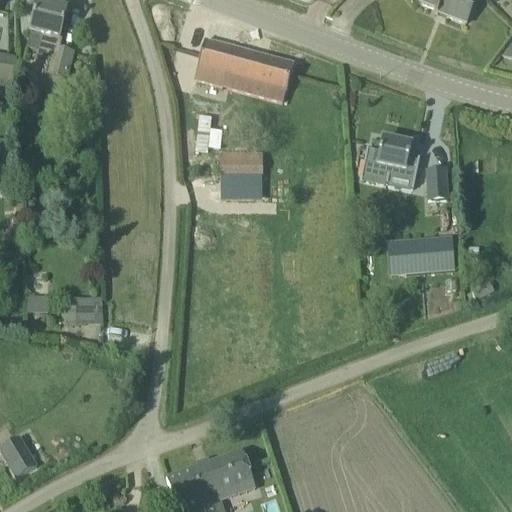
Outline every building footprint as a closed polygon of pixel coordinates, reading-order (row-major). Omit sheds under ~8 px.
[(446,19),(465,26),(475,0),(422,0),(420,5),(435,11),(434,15),(437,16),(439,12),(448,15),(446,19)] [(69,83),(65,82),(72,54),(57,50),(67,12),(37,4),(26,50),(36,53),(35,59),(48,62),(40,92),(65,100),(69,83)] [(283,106),(294,67),(204,43),(194,82),(283,106)] [(0,83),(11,86),(16,62),(0,58),(0,83)] [(69,112),(69,133),(87,133),(87,112),(69,112)] [(402,188),(405,173),(410,147),(382,141),(376,167),(377,167),(374,181),(368,180),(365,196),(401,204),(404,188),(402,188)] [(259,202),(259,179),(261,179),(261,158),(220,158),(220,179),(223,179),(223,202),(259,202)] [(425,172),(428,204),(448,202),(445,171),(425,172)] [(454,274),(450,239),(388,244),(391,280),(454,274)] [(47,299),(25,299),(25,315),(47,316),(47,299)] [(83,302),(65,303),(66,328),(84,327),(83,302)] [(19,437),(0,448),(0,454),(14,479),(38,466),(19,437)] [(176,511),(186,508),(187,511),(222,511),(217,497),(252,484),(242,454),(165,481),(176,511)]
